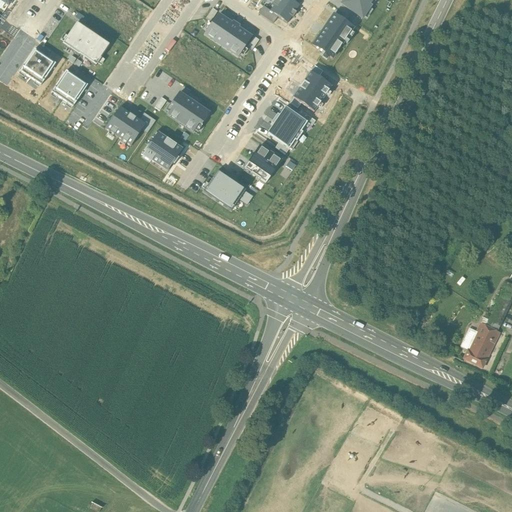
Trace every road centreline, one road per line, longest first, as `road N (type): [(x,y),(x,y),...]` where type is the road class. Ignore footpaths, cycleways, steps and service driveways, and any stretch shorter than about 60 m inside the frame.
road 1 (residential): [(298,301),(446,0)]
road 2 (primary): [(0,152),(298,301)]
road 3 (residential): [(279,35),(209,140),(233,155),(303,53)]
road 4 (primary): [(298,301),(511,409)]
road 5 (residential): [(165,0),(110,82),(131,94),(196,0)]
road 6 (tertiary): [(192,511),(298,301)]
road 7 (residential): [(177,511),(0,381)]
